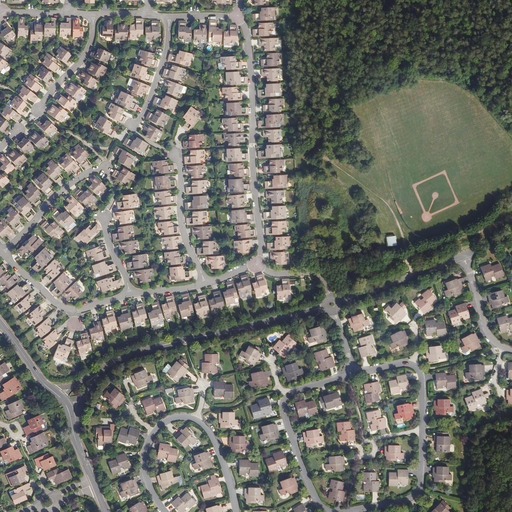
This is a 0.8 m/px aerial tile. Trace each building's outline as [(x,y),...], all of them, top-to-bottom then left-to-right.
[(274,8),(261,8),(261,12),(261,14),(259,14),(253,14),(253,21),(276,20),(276,17),(275,17),(274,8)] [(24,25),(25,17),(18,17),(18,35),(19,35),(24,35),(24,34),(27,34),(28,25),(24,25)] [(55,34),(55,18),(52,18),(52,22),(48,22),(48,24),(45,24),(45,26),(44,36),(51,36),(51,34),(55,34)] [(61,27),(60,27),(59,36),(67,37),(67,34),(71,34),(71,19),(67,19),(67,23),(63,23),(63,25),(61,25),(61,27)] [(80,27),(80,19),(73,19),(73,37),(74,37),(79,37),(79,36),(83,36),(83,27),(80,27)] [(112,38),(113,20),(107,20),(106,28),(103,28),(102,37),(106,37),(106,38),(111,38),(112,38)] [(143,35),(143,20),(136,20),(136,24),(136,26),(134,26),(130,26),(130,40),(136,40),(136,38),(140,38),(140,35),(143,35)] [(15,35),(6,21),(3,24),(6,28),(3,30),(4,31),(2,32),(3,34),(2,35),(8,42),(13,39),(12,37),(15,35)] [(35,30),(31,29),(31,39),(32,39),(38,39),(38,38),(42,38),(42,22),(35,22),(35,30)] [(149,28),(146,28),(145,42),(151,43),(151,40),(156,40),(156,37),(158,37),(158,22),(151,22),(151,27),(151,28),(149,28)] [(217,29),(217,23),(210,22),(210,45),(213,45),(213,44),(222,44),(223,31),(219,31),(219,30),(217,29)] [(115,30),(115,40),(125,40),(125,35),(127,35),(127,24),(118,23),(118,30),(115,30)] [(253,30),(253,37),(268,36),(268,34),(271,34),(271,29),(273,29),(273,23),(259,23),(259,26),(259,30),(257,30),(253,30)] [(191,44),(192,30),(188,30),(186,30),(186,28),(186,24),(178,24),(178,38),(180,38),(180,41),(185,41),(185,44),(191,44)] [(207,44),(207,27),(199,27),(199,31),(194,31),(194,42),(199,42),(199,44),(207,44)] [(238,43),(238,28),(231,28),(231,33),(231,34),(228,34),(224,34),(224,48),(230,48),(230,46),(235,46),(235,43),(238,43)] [(277,38),(260,39),(260,47),(264,46),(264,51),(275,51),(275,46),(277,46),(277,38)] [(0,41),(0,53),(4,56),(6,53),(7,53),(9,49),(10,48),(0,41)] [(68,55),(70,53),(61,46),(57,51),(59,53),(57,56),(70,65),(71,63),(67,60),(70,57),(68,55)] [(111,54),(103,50),(102,51),(100,50),(99,52),(98,51),(96,54),(92,53),(90,56),(105,63),(107,60),(108,60),(111,54)] [(152,60),(154,54),(140,50),(138,56),(140,57),(139,61),(142,62),(142,64),(156,68),(158,61),(152,60)] [(54,62),(56,59),(48,53),(44,58),(45,59),(42,62),(55,72),(59,66),(54,62)] [(281,53),(267,54),(267,57),(267,60),(265,60),(261,60),(261,67),(276,66),(276,64),(279,64),(279,59),(281,59),(281,53)] [(193,57),(180,54),(179,57),(178,56),(177,59),(171,57),(169,64),(191,69),(192,65),(191,64),(193,57)] [(5,68),(9,62),(0,57),(0,68),(2,70),(3,67),(5,68)] [(236,62),(236,58),(224,59),(222,59),(222,65),(225,64),(225,69),(228,69),(228,71),(243,71),(242,64),(238,64),(236,64),(236,62)] [(103,77),(107,68),(99,64),(98,66),(92,63),(87,71),(98,77),(99,75),(103,77)] [(151,83),(153,77),(147,75),(145,74),(145,72),(146,69),(134,65),(131,74),(135,75),(134,78),(151,83)] [(37,75),(50,85),(52,82),(48,79),(51,76),(50,75),(51,73),(49,72),(49,71),(42,66),(38,71),(40,72),(37,75)] [(173,68),(172,71),(171,74),(170,73),(165,72),(164,79),(178,83),(178,81),(182,82),(183,77),(185,78),(187,72),(173,68)] [(279,69),(262,69),(263,77),(267,77),(267,82),(277,81),(277,76),(280,76),(279,69)] [(94,86),(97,81),(82,71),(79,76),(86,81),(84,84),(91,89),(93,86),(94,86)] [(39,79),(30,73),(27,78),(28,79),(25,83),(38,92),(42,87),(37,82),(39,79)] [(226,87),(248,86),(248,81),(247,79),(241,79),(239,79),(239,77),(239,74),(226,75),(226,82),(226,83),(226,87)] [(149,87),(133,80),(130,87),(133,88),(131,92),(141,96),(142,92),(147,94),(149,87)] [(184,87),(168,81),(165,88),(170,90),(168,94),(178,98),(179,94),(182,95),(184,87)] [(82,99),(87,91),(79,85),(77,87),(73,83),(67,90),(77,99),(79,97),(82,99)] [(279,83),(266,84),(266,87),(265,87),(265,89),(258,90),(259,97),(281,95),(281,92),(280,92),(279,83)] [(21,91),(19,94),(26,100),(28,96),(34,101),(35,101),(38,96),(24,85),(23,87),(20,91),(21,91)] [(238,93),(238,89),(224,90),(224,96),(226,96),(226,100),(230,100),(230,103),(244,102),(244,95),(240,95),(238,95),(238,93)] [(132,100),(133,97),(121,91),(118,99),(117,99),(115,102),(136,112),(138,105),(133,103),(134,100),(132,100)] [(24,102),(24,101),(16,95),(12,101),(14,102),(12,105),(24,115),(27,112),(23,109),(25,106),(24,105),(25,103),(24,102)] [(74,107),(77,102),(69,96),(67,99),(61,95),(57,101),(70,110),(73,106),(74,107)] [(176,111),(179,102),(167,97),(166,100),(164,99),(163,102),(157,99),(154,106),(175,115),(177,111),(176,111)] [(284,98),(269,99),(270,102),(270,104),(268,104),(264,105),(264,112),(279,111),(279,109),(282,109),(282,104),(284,104),(284,98)] [(121,112),(122,109),(110,103),(107,108),(109,109),(107,113),(109,115),(109,116),(122,123),(125,117),(121,115),(120,115),(121,112)] [(239,108),(239,104),(226,105),(227,114),(226,114),(226,117),(248,116),(248,109),(240,109),(240,108),(239,108)] [(11,116),(16,120),(17,121),(18,120),(21,116),(7,105),(6,106),(3,110),(4,110),(2,113),(9,119),(11,116)] [(62,120),(68,113),(60,107),(59,108),(53,105),(48,112),(58,120),(59,118),(62,120)] [(200,114),(193,108),(185,119),(187,121),(186,122),(188,123),(184,129),(190,133),(203,115),(201,113),(200,114)] [(169,123),(171,118),(159,111),(157,114),(156,117),(155,116),(151,114),(148,120),(161,127),(162,125),(165,126),(167,122),(169,123)] [(280,114),(267,114),(267,117),(265,117),(265,120),(259,120),(259,128),(282,126),(282,122),(280,122),(280,114)] [(109,125),(110,122),(99,115),(95,122),(94,121),(92,125),(111,137),(115,131),(109,127),(110,126),(109,125)] [(0,128),(7,134),(9,131),(5,128),(7,125),(6,124),(7,123),(6,121),(0,116),(0,128)] [(238,123),(238,120),(223,120),(224,126),(226,126),(226,131),(229,131),(229,133),(245,132),(244,125),(240,125),(238,125),(238,123)] [(57,128),(50,122),(49,122),(48,121),(46,123),(45,121),(43,124),(39,121),(37,124),(48,135),(51,132),(52,133),(57,128)] [(148,133),(146,138),(155,143),(157,138),(160,140),(163,133),(148,124),(145,131),(148,133)] [(281,129),(263,130),(264,137),(268,137),(269,141),(279,141),(279,137),(281,137),(281,129)] [(49,141),(42,134),(41,135),(36,131),(29,137),(37,146),(39,144),(42,147),(49,141)] [(185,149),(199,149),(199,146),(202,146),(202,142),(205,141),(204,135),(190,136),(190,140),(190,142),(189,142),(185,143),(185,149)] [(244,142),(244,135),(227,135),(227,142),(229,142),(229,147),(240,147),(240,142),(244,142)] [(19,141),(16,138),(15,137),(13,140),(22,150),(23,149),(25,151),(27,149),(28,151),(33,146),(27,139),(26,139),(25,138),(23,140),(22,139),(19,141)] [(133,142),(128,139),(124,146),(143,156),(145,153),(143,152),(147,146),(148,145),(137,138),(135,141),(134,140),(133,142)] [(89,154),(79,144),(75,148),(76,149),(73,152),(75,155),(73,156),(83,167),(88,163),(85,159),(84,158),(86,157),(89,154)] [(280,144),(266,144),(267,149),(259,150),(259,157),(282,156),(282,153),(280,153),(280,144)] [(116,147),(113,153),(119,157),(120,158),(119,159),(118,162),(129,168),(133,161),(134,162),(136,159),(116,147)] [(26,158),(20,151),(18,153),(13,148),(6,154),(14,163),(16,161),(19,165),(26,158)] [(226,163),(248,162),(248,154),(241,155),(241,153),(240,153),(240,150),(226,150),(227,158),(226,158),(226,163)] [(205,157),(205,151),(191,152),(191,155),(191,158),(189,158),(185,158),(185,165),(200,164),(200,162),(203,162),(203,157),(205,157)] [(14,166),(2,153),(0,154),(0,160),(3,163),(0,166),(6,172),(9,170),(10,170),(14,166)] [(67,154),(66,155),(64,158),(62,159),(64,161),(60,165),(67,172),(71,169),(74,173),(79,167),(67,154)] [(62,170),(52,159),(48,163),(49,165),(46,169),(48,171),(46,172),(56,183),(61,178),(58,175),(57,174),(59,172),(62,170)] [(284,159),(270,159),(270,163),(270,165),(268,165),(264,166),(265,173),(279,172),(279,169),(282,169),(282,165),(284,165),(284,159)] [(167,161),(161,162),(152,162),(153,168),(156,168),(156,173),(159,173),(159,175),(174,173),(173,166),(167,167),(167,161)] [(234,178),(249,177),(249,171),(249,170),(245,170),(243,170),(243,168),(243,165),(228,165),(229,171),(231,171),(231,176),(234,176),(234,178)] [(204,167),(186,168),(187,175),(192,175),(192,180),(202,179),(202,174),(204,174),(204,172),(204,168),(204,167)] [(116,171),(112,177),(125,184),(126,182),(128,184),(131,180),(133,181),(136,176),(124,168),(122,171),(121,173),(119,172),(116,171)] [(9,179),(2,172),(1,174),(0,173),(0,183),(2,186),(9,179)] [(49,195),(53,191),(48,186),(47,185),(49,184),(51,181),(42,172),(37,177),(36,176),(32,180),(48,196),(49,195)] [(107,187),(95,174),(90,179),(93,183),(89,186),(97,194),(100,190),(102,192),(103,190),(106,188),(107,187)] [(287,174),(274,175),(274,178),(272,178),(272,180),(266,181),(266,188),(289,187),(288,183),(287,183),(287,175),(287,174)] [(168,177),(155,178),(155,185),(154,185),(155,190),(177,188),(177,181),(170,182),(168,182),(168,180),(168,177)] [(228,194),(250,192),(250,185),(243,186),(243,184),(242,184),(241,180),(228,181),(229,188),(228,189),(228,194)] [(207,187),(206,181),(192,182),(193,186),(193,188),(191,188),(187,189),(187,196),(202,194),(202,192),(205,192),(205,187),(207,187)] [(40,192),(31,182),(26,186),(28,187),(25,191),(27,193),(25,194),(35,205),(39,202),(40,201),(36,196),(40,192)] [(93,203),(98,199),(88,189),(84,193),(80,189),(75,193),(85,204),(86,202),(88,205),(92,202),(93,203)] [(284,189),(266,190),(267,198),(271,198),(272,203),(282,202),(282,197),(284,197),(284,189)] [(168,192),(155,193),(155,199),(158,199),(158,203),(161,203),(161,205),(176,203),(175,197),(171,197),(169,197),(169,195),(168,192)] [(83,206),(71,194),(66,199),(69,202),(66,205),(73,213),(77,210),(78,212),(83,206)] [(123,202),(122,202),(117,203),(118,210),(133,208),(133,205),(136,205),(135,200),(137,200),(136,194),(122,196),(123,200),(123,202)] [(28,219),(33,215),(29,210),(30,209),(29,207),(31,205),(23,195),(17,201),(16,200),(13,203),(28,219)] [(246,203),(246,195),(228,197),(229,199),(229,202),(229,205),(232,204),(232,209),(242,208),(242,203),(246,203)] [(207,206),(207,197),(194,198),(194,201),(192,201),(192,203),(186,204),(186,210),(209,209),(209,205),(207,206)] [(285,205),(272,205),(272,209),(271,209),(271,212),(264,212),(265,219),(287,218),(287,214),(286,214),(286,206),(285,205)] [(21,216),(12,206),(7,210),(8,212),(5,215),(7,217),(6,219),(16,229),(21,225),(18,222),(17,220),(18,219),(21,216)] [(173,214),(173,207),(155,208),(156,210),(156,213),(156,216),(159,215),(159,221),(169,220),(169,215),(173,214)] [(69,225),(74,219),(65,210),(63,212),(62,211),(60,212),(55,208),(51,212),(66,229),(69,226),(69,225)] [(131,212),(131,210),(114,212),(115,220),(119,220),(120,225),(130,223),(130,218),(132,218),(131,215),(131,212)] [(231,224),(254,222),(253,215),(246,216),(246,214),(244,214),(244,210),(231,212),(232,220),(231,220),(231,224)] [(207,218),(207,212),(193,213),(193,217),(193,219),(192,219),(187,219),(188,226),(202,225),(202,223),(205,223),(205,218),(207,218)] [(9,236),(14,231),(2,218),(0,220),(0,219),(0,233),(2,236),(6,233),(9,236)] [(64,230),(54,220),(51,222),(50,224),(49,223),(45,220),(41,225),(51,235),(52,234),(54,236),(58,233),(59,234),(64,230)] [(286,220),(273,221),(273,224),(273,226),(271,226),(267,227),(267,234),(282,233),(282,231),(285,230),(285,226),(287,226),(286,220)] [(97,233),(102,228),(102,227),(101,226),(97,222),(92,227),(89,224),(86,227),(85,226),(76,235),(81,240),(82,238),(86,243),(92,238),(90,235),(93,232),(95,230),(97,233)] [(179,234),(178,227),(174,227),(172,227),(172,225),(172,222),(158,223),(158,229),(161,229),(161,233),(164,233),(164,235),(179,234)] [(113,234),(113,241),(128,239),(128,237),(131,236),(130,231),(132,231),(132,225),(117,227),(118,231),(118,233),(116,234),(113,234)] [(241,239),(256,238),(255,231),(251,231),(249,231),(249,229),(249,226),(235,227),(235,233),(237,233),(238,237),(241,237),(241,239)] [(210,227),(192,228),(193,236),(198,235),(198,241),(209,240),(208,235),(211,234),(210,227)] [(28,241),(25,244),(23,246),(21,244),(16,249),(21,254),(26,250),(29,253),(32,250),(33,251),(42,242),(38,237),(37,238),(32,233),(26,239),(28,241)] [(386,237),(388,246),(397,245),(396,235),(386,237)] [(181,244),(181,238),(180,236),(163,238),(164,246),(166,246),(167,250),(177,249),(177,244),(181,244)] [(289,236),(276,236),(276,240),(275,240),(275,242),(268,242),(268,249),(291,248),(291,245),(290,245),(289,236)] [(136,241),(118,243),(119,250),(124,250),(125,255),(135,253),(134,248),(136,248),(136,245),(136,243),(136,241)] [(252,248),(252,241),(234,243),(235,250),(237,250),(238,255),(248,254),(248,251),(248,249),(250,249),(252,248)] [(217,248),(217,242),(203,243),(203,246),(203,248),(201,248),(197,249),(198,255),(212,255),(212,252),(215,252),(215,248),(217,248)] [(99,246),(86,251),(87,256),(90,255),(91,260),(94,258),(95,261),(109,256),(108,254),(107,250),(103,251),(101,251),(100,249),(99,246)] [(49,254),(43,248),(34,256),(36,259),(35,260),(36,262),(31,267),(36,272),(53,256),(50,253),(49,254)] [(288,250),(271,251),(271,259),(276,259),(276,264),(286,263),(286,258),(289,258),(288,250)] [(178,255),(178,252),(164,253),(165,259),(167,259),(167,263),(171,263),(171,265),(186,264),(185,257),(180,257),(179,257),(178,255)] [(128,269),(128,270),(143,268),(143,266),(146,265),(145,260),(147,260),(147,254),(132,256),(133,260),(133,262),(131,262),(127,263),(128,269)] [(224,257),(206,258),(206,265),(211,265),(211,270),(222,269),(222,265),(224,265),(224,257)] [(54,259),(43,268),(46,271),(48,273),(46,274),(43,277),(48,282),(59,272),(57,270),(60,268),(56,265),(58,263),(54,259)] [(116,270),(113,263),(107,265),(107,263),(105,264),(104,261),(92,265),(94,273),(93,273),(95,277),(116,270)] [(491,262),(481,267),(486,280),(492,278),(492,276),(495,274),(496,277),(504,274),(500,262),(492,265),(491,262)] [(182,267),(170,268),(170,276),(169,276),(170,281),(192,278),(191,271),(184,272),(184,270),(183,270),(182,267)] [(151,269),(134,271),(135,279),(140,278),(140,283),(151,282),(150,276),(152,276),(152,274),(152,271),(151,269)] [(21,279),(16,273),(13,276),(12,277),(10,275),(8,272),(0,278),(0,284),(1,285),(2,284),(5,288),(7,286),(9,288),(21,279)] [(62,272),(53,281),(55,284),(54,285),(56,287),(51,291),(57,296),(72,280),(70,278),(69,279),(62,272)] [(263,274),(262,275),(261,275),(259,275),(258,276),(256,276),(257,280),(257,282),(255,282),(251,284),(255,297),(261,296),(260,293),(265,292),(264,289),(266,289),(263,274)] [(116,288),(123,286),(121,279),(114,281),(113,276),(109,278),(109,277),(106,277),(96,281),(98,287),(100,287),(102,293),(109,290),(108,288),(113,286),(115,285),(116,288)] [(247,276),(242,277),(241,278),(242,282),(242,283),(240,284),(236,285),(240,298),(246,297),(246,295),(250,294),(249,291),(251,290),(247,276)] [(289,292),(289,278),(282,278),(282,283),(282,284),(280,284),(276,284),(276,299),(283,298),(283,296),(287,296),(287,293),(289,292)] [(464,292),(463,288),(462,288),(461,285),(463,284),(461,278),(457,279),(457,278),(446,282),(449,289),(445,291),(447,297),(454,294),(455,296),(464,292)] [(75,280),(63,292),(68,298),(71,295),(75,298),(82,291),(79,287),(80,286),(75,280)] [(233,282),(226,284),(228,292),(223,293),(226,306),(234,304),(234,305),(238,304),(233,282)] [(32,288),(27,283),(22,287),(21,288),(20,286),(18,283),(8,292),(13,298),(12,299),(14,302),(32,288)] [(431,302),(432,303),(437,300),(429,289),(422,295),(424,298),(421,300),(420,298),(415,302),(424,313),(432,307),(430,304),(430,303),(431,302)] [(493,303),(492,304),(494,308),(503,305),(502,303),(510,301),(508,295),(504,296),(502,289),(491,292),(491,293),(488,294),(490,300),(492,300),(493,303)] [(35,296),(31,291),(17,302),(18,304),(21,308),(22,307),(24,310),(31,304),(28,301),(35,296)] [(212,300),(208,301),(212,314),(218,313),(218,311),(222,309),(221,307),(223,306),(220,292),(213,293),(214,298),(214,299),(212,300)] [(182,305),(178,306),(181,319),(190,317),(190,318),(194,317),(188,295),(182,297),(183,303),(181,303),(182,305)] [(197,305),(194,306),(197,319),(203,318),(202,316),(207,315),(206,312),(208,311),(205,296),(198,298),(199,303),(199,304),(197,305)] [(176,311),(173,297),(165,298),(167,303),(167,304),(165,305),(161,306),(165,319),(170,318),(170,316),(175,314),(174,312),(176,311)] [(401,316),(403,318),(407,313),(405,311),(405,310),(402,307),(405,304),(402,301),(399,304),(397,302),(392,308),(389,305),(385,309),(390,315),(389,316),(396,323),(399,319),(401,316)] [(455,310),(455,308),(449,310),(452,322),(461,320),(460,317),(463,316),(464,318),(470,316),(466,302),(456,305),(457,308),(457,309),(455,310)] [(136,311),(132,312),(135,326),(141,324),(141,322),(145,321),(145,318),(147,317),(143,303),(136,304),(137,309),(138,310),(136,311)] [(151,313),(148,314),(151,327),(159,325),(160,326),(163,325),(158,303),(151,304),(153,311),(151,311),(151,313)] [(35,324),(42,318),(41,316),(46,311),(40,304),(31,311),(33,313),(29,316),(35,324)] [(121,316),(117,317),(120,330),(129,327),(129,328),(133,327),(128,306),(121,307),(122,314),(121,314),(121,316)] [(106,318),(102,319),(105,333),(112,331),(111,329),(115,328),(115,325),(117,325),(113,310),(107,312),(108,316),(108,317),(106,318)] [(353,327),(355,331),(363,328),(363,326),(370,323),(368,318),(364,319),(362,312),(351,315),(351,317),(348,318),(350,324),(352,323),(353,327)] [(511,317),(510,317),(511,319),(509,319),(508,318),(508,315),(497,318),(501,332),(507,330),(507,328),(510,327),(511,331),(511,330),(511,317)] [(41,335),(49,329),(48,328),(49,327),(48,325),(49,325),(47,322),(51,319),(49,316),(36,325),(39,329),(37,330),(41,335)] [(436,324),(436,322),(435,319),(425,321),(427,336),(434,335),(434,332),(438,331),(438,335),(447,333),(444,321),(438,322),(438,323),(436,324)] [(94,327),(89,328),(91,339),(97,337),(98,340),(105,338),(100,321),(93,323),(94,327)] [(326,340),(325,336),(324,336),(323,333),(325,332),(324,326),(320,327),(320,325),(309,329),(311,337),(308,338),(309,343),(317,341),(317,343),(326,340)] [(60,334),(56,328),(43,338),(46,342),(45,342),(49,348),(57,341),(55,339),(60,334)] [(409,344),(407,340),(406,340),(405,337),(407,336),(404,330),(401,331),(401,330),(390,334),(393,341),(390,343),(392,349),(400,346),(400,348),(409,344)] [(79,340),(76,341),(79,355),(81,354),(86,353),(85,351),(90,349),(89,347),(91,346),(87,332),(80,334),(81,338),(82,339),(79,340)] [(477,340),(479,338),(476,332),(473,334),(472,332),(462,338),(465,345),(462,347),(465,352),(472,348),(473,350),(481,346),(479,342),(478,342),(477,340)] [(284,342),(283,341),(280,339),(274,347),(285,357),(289,352),(287,350),(290,347),(292,349),(298,343),(289,334),(284,340),(285,341),(284,342)] [(362,346),(361,346),(358,347),(360,357),(375,353),(373,347),(371,347),(370,344),(373,343),(371,334),(358,338),(360,344),(362,344),(362,346)] [(62,344),(59,343),(54,355),(63,358),(62,360),(65,361),(74,340),(67,337),(65,343),(63,343),(62,344)] [(254,365),(256,361),(255,360),(257,357),(259,359),(262,353),(259,351),(259,350),(249,344),(245,351),(242,349),(239,354),(246,358),(245,360),(254,365)] [(426,348),(427,354),(429,354),(429,357),(428,358),(429,362),(438,361),(438,358),(446,357),(445,351),(441,352),(440,344),(429,346),(429,347),(426,348)] [(332,356),(329,356),(327,357),(327,355),(328,354),(326,348),(314,352),(316,360),(319,359),(321,363),(318,364),(320,370),(335,366),(332,356)] [(208,361),(206,361),(204,361),(203,372),(218,372),(218,365),(216,365),(216,361),(219,361),(219,353),(206,352),(206,359),(208,359),(208,361)] [(176,381),(181,375),(180,374),(181,372),(183,373),(184,374),(188,370),(187,369),(189,366),(185,363),(187,360),(182,356),(178,362),(176,360),(172,366),(168,363),(162,369),(176,381)] [(287,376),(286,376),(288,380),(297,378),(296,376),(304,373),(302,367),(298,368),(296,361),(285,364),(285,366),(282,367),(284,373),(286,373),(287,376)] [(0,380),(3,378),(1,375),(9,370),(4,362),(0,364),(0,380)] [(484,379),(484,374),(482,374),(482,371),(485,371),(485,364),(481,364),(481,363),(469,363),(470,371),(466,371),(466,377),(474,377),(474,379),(484,379)] [(265,378),(267,377),(266,371),(262,372),(261,368),(256,369),(257,372),(250,373),(252,380),(249,381),(250,387),(257,386),(258,387),(267,385),(266,381),(265,381),(265,378)] [(137,384),(139,389),(147,385),(146,383),(154,380),(151,374),(148,376),(145,369),(134,373),(135,374),(131,376),(134,381),(136,381),(137,384)] [(446,377),(446,375),(446,372),(436,373),(437,388),(443,388),(443,385),(447,385),(447,389),(456,388),(455,375),(449,375),(449,377),(446,377)] [(406,374),(396,376),(397,379),(389,381),(391,393),(399,391),(399,388),(402,387),(403,390),(409,388),(406,374)] [(22,387),(15,376),(13,377),(18,385),(15,387),(17,391),(22,387)] [(0,392),(0,394),(3,399),(6,397),(17,391),(15,387),(18,385),(13,377),(2,384),(4,387),(6,390),(5,391),(4,390),(0,392)] [(380,390),(377,380),(363,384),(364,390),(367,390),(367,393),(364,394),(366,402),(378,400),(377,391),(380,390)] [(225,386),(225,384),(225,381),(214,381),(214,396),(221,396),(221,394),(225,394),(225,397),(234,397),(233,384),(227,384),(227,386),(225,386)] [(119,401),(121,402),(125,397),(122,395),(123,394),(114,387),(109,393),(106,391),(102,395),(108,400),(107,401),(115,408),(118,404),(117,403),(119,401)] [(191,394),(193,393),(192,387),(189,388),(189,387),(177,389),(179,396),(175,397),(176,403),(184,401),(184,403),(194,402),(193,397),(192,397),(191,394)] [(471,392),(472,395),(473,396),(471,397),(470,395),(464,398),(469,410),(477,407),(476,404),(480,402),(480,404),(487,402),(481,388),(471,392)] [(329,397),(328,395),(328,393),(322,395),(323,398),(319,399),(323,409),(326,408),(327,410),(342,405),(338,392),(331,394),(331,397),(329,397)] [(257,406),(257,404),(251,406),(254,418),(263,416),(262,412),(265,411),(266,414),(272,412),(268,398),(267,398),(266,394),(260,396),(261,399),(258,400),(259,403),(259,405),(257,406)] [(160,396),(154,398),(154,400),(152,400),(152,399),(151,397),(141,400),(146,414),(153,412),(152,409),(155,408),(156,411),(165,408),(160,396)] [(437,410),(436,410),(436,414),(445,414),(445,412),(453,412),(453,406),(450,406),(449,398),(438,399),(438,400),(434,400),(434,407),(437,406),(437,410)] [(23,404),(20,399),(10,403),(12,407),(9,408),(10,409),(6,411),(10,419),(23,413),(21,409),(20,406),(23,404)] [(306,404),(305,403),(305,400),(295,403),(299,417),(305,415),(304,413),(308,412),(309,415),(317,413),(314,400),(308,402),(308,404),(306,404)] [(410,410),(412,410),(411,404),(408,405),(407,403),(396,405),(398,413),(394,414),(395,420),(403,418),(404,420),(413,418),(412,414),(411,414),(410,410)] [(383,416),(380,417),(379,417),(378,415),(380,415),(378,408),(365,412),(367,420),(371,419),(372,423),(369,424),(371,430),(385,427),(383,416)] [(221,422),(220,422),(220,427),(230,427),(230,425),(238,425),(238,419),(234,419),(234,412),(223,411),(223,412),(219,412),(219,419),(221,419),(221,422)] [(41,425),(37,415),(30,418),(31,422),(29,423),(30,425),(24,427),(27,434),(32,432),(33,436),(39,433),(41,433),(39,430),(38,426),(41,425)] [(353,430),(350,430),(348,430),(348,427),(350,427),(349,421),(336,422),(337,431),(340,431),(340,434),(338,434),(339,441),(353,440),(353,430)] [(275,430),(278,430),(276,423),(273,424),(273,423),(261,426),(263,433),(259,434),(261,440),(268,438),(269,440),(278,438),(277,433),(276,434),(275,430)] [(109,426),(103,426),(103,428),(100,428),(95,428),(95,437),(97,437),(97,445),(98,445),(98,449),(103,449),(103,441),(111,441),(111,430),(109,430),(109,426)] [(130,439),(130,441),(136,443),(139,429),(129,426),(129,429),(120,427),(117,440),(126,442),(126,438),(130,439)] [(193,433),(192,432),(189,430),(186,426),(183,429),(183,430),(180,433),(178,432),(175,435),(177,438),(176,439),(184,447),(189,442),(192,444),(197,440),(191,435),(193,433)] [(307,441),(306,441),(307,446),(316,444),(316,442),(323,441),(322,435),(319,435),(317,428),(306,430),(306,431),(303,432),(304,438),(306,438),(307,441)] [(439,444),(437,444),(437,452),(450,452),(450,436),(449,436),(449,432),(437,432),(437,436),(435,436),(435,442),(437,442),(439,442),(439,444)] [(30,452),(41,448),(39,444),(43,442),(39,433),(33,436),(30,437),(32,441),(33,444),(32,445),(31,444),(27,445),(30,452)] [(248,443),(246,443),(245,443),(245,436),(233,435),(233,436),(230,436),(230,443),(232,443),(232,446),(231,446),(231,451),(240,451),(240,449),(248,449),(248,443)] [(169,449),(169,448),(169,445),(159,443),(157,457),(163,459),(163,456),(167,457),(166,460),(175,462),(178,449),(171,448),(171,450),(169,449)] [(388,445),(386,445),(386,452),(387,452),(387,456),(386,455),(386,460),(395,460),(396,458),(403,458),(404,452),(399,452),(399,444),(388,444),(388,445)] [(1,451),(3,456),(6,455),(7,458),(9,461),(20,457),(16,449),(13,450),(12,449),(10,450),(9,446),(6,448),(1,451)] [(208,458),(210,457),(207,451),(204,453),(204,451),(193,455),(196,462),(192,464),(194,469),(202,467),(202,469),(211,465),(209,461),(208,458)] [(270,460),(270,458),(265,460),(269,472),(277,470),(276,466),(280,465),(281,467),(287,465),(282,451),(272,454),(273,457),(274,459),(270,460)] [(125,465),(126,467),(132,465),(127,452),(117,455),(118,458),(110,461),(114,473),(122,470),(121,467),(125,465)] [(46,468),(55,464),(51,456),(48,457),(47,453),(34,459),(37,467),(41,465),(42,467),(44,466),(46,468)] [(342,461),(344,461),(344,455),(340,455),(340,454),(329,455),(329,463),(326,463),(326,469),(334,468),(334,471),(344,470),(343,465),(342,465),(342,461)] [(258,463),(252,463),(252,465),(250,465),(250,463),(250,460),(239,460),(239,475),(245,475),(246,473),(249,473),(249,476),(258,476),(258,463)] [(9,477),(12,485),(19,482),(24,480),(23,477),(24,476),(23,474),(27,472),(24,465),(11,471),(13,475),(9,477)] [(435,477),(434,477),(434,481),(443,481),(444,479),(452,479),(452,473),(448,473),(448,466),(436,465),(436,467),(433,467),(433,473),(435,473),(435,477)] [(45,474),(47,479),(52,477),(55,484),(69,478),(66,470),(58,473),(56,469),(45,474)] [(398,469),(398,472),(398,474),(396,474),(396,472),(389,472),(389,485),(397,485),(397,481),(402,481),(401,484),(408,484),(408,469),(398,469)] [(157,475),(158,481),(161,481),(162,484),(160,485),(162,489),(171,486),(170,484),(178,482),(176,475),(173,476),(171,470),(160,473),(160,474),(157,475)] [(374,477),(376,477),(375,471),(362,471),(362,480),(366,480),(366,484),(363,484),(363,491),(378,491),(378,480),(376,480),(374,480),(374,477)] [(206,484),(206,482),(199,484),(204,497),(212,494),(211,491),(214,490),(215,492),(221,490),(217,476),(207,479),(208,482),(208,483),(206,484)] [(297,491),(296,487),(295,487),(294,483),(296,482),(293,477),(290,478),(290,477),(279,481),(282,488),(278,489),(280,495),(284,493),(290,493),(297,491)] [(139,492),(137,488),(136,485),(137,484),(135,478),(132,480),(131,479),(121,483),(123,490),(120,491),(122,497),(129,494),(130,496),(139,492)] [(339,491),(341,491),(343,486),(331,480),(328,488),(331,490),(330,494),(327,493),(324,499),(338,505),(342,495),(340,494),(338,493),(339,491)] [(30,487),(28,483),(21,486),(14,489),(15,493),(11,495),(14,504),(27,498),(25,494),(23,490),(26,489),(30,487)] [(247,497),(246,497),(246,501),(255,502),(255,499),(263,499),(263,494),(260,493),(260,486),(248,486),(248,487),(245,487),(244,494),(247,494),(247,497)] [(181,499),(180,498),(179,496),(171,502),(179,511),(182,511),(186,509),(184,507),(187,505),(189,508),(196,502),(187,492),(182,497),(183,498),(181,499)] [(435,510),(434,508),(430,511),(448,511),(449,511),(448,510),(451,508),(442,500),(440,503),(438,501),(434,506),(435,507),(437,509),(435,510)] [(145,507),(146,506),(143,501),(140,503),(139,502),(129,508),(131,511),(147,511),(146,510),(145,507)] [(220,511),(222,510),(220,504),(217,505),(216,503),(205,507),(206,511),(220,511)] [(308,511),(302,503),(294,509),(295,511),(308,511)]
